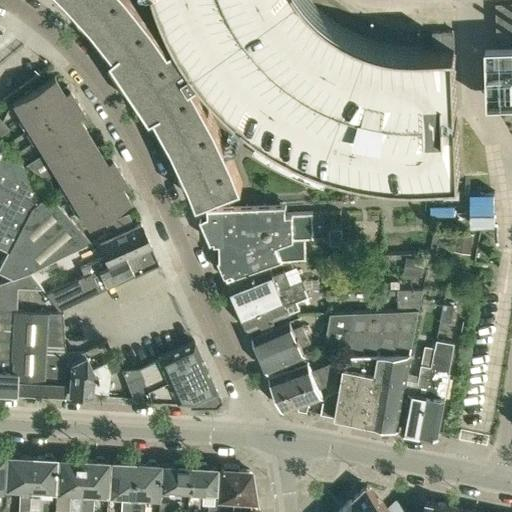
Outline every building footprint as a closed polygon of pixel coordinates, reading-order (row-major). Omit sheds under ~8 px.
[(71,0),(78,7),(77,8),(78,11),(79,13),(81,16),(83,18),(85,20),(87,22),(90,23),(91,23),(92,22),(103,36),(102,37),(102,39),(103,42),(104,44),(106,46),(108,48),(110,50),(113,51),(115,51),(116,52),(112,55),(151,114),(155,112),(156,112),(155,115),(155,118),(156,120),(157,123),(158,125),(160,127),(162,129),(164,130),(165,129),(173,145),(174,146),(173,148),(173,151),(173,154),(174,156),(175,159),(177,161),(179,162),(181,164),(182,163),(190,179),(190,180),(189,183),(189,185),(189,188),(189,190),(190,193),(192,195),(194,197),(196,198),(197,198),(198,201),(242,183),(233,160),(226,144),(218,128),(210,112),(201,96),(196,87),(193,82),(201,76),(195,68),(187,55),(178,41),(170,46),(154,23),(135,0),(71,0)] [(233,110),(237,114),(242,118),(251,125),(260,132),(270,138),(280,144),(290,150),(301,155),(311,159),(322,164),(333,167),(340,170),(344,171),(355,174),(367,176),(378,178),(390,179),(398,180),(401,180),(413,181),(424,181),(459,179),(457,118),(456,118),(456,110),(457,110),(454,48),(453,48),(435,48),(422,49),(413,49),(405,48),(396,47),(388,46),(380,44),(372,42),(364,39),(356,35),(349,32),(342,27),(335,23),(328,18),(322,12),(315,7),(310,0),(309,0),(158,0),(161,6),(166,17),(171,27),(176,37),(178,41),(187,55),(195,68),(201,76),(209,85),(217,94),(225,102),(233,110)] [(511,0),(496,1),(499,86),(511,85),(511,0)] [(453,31),(435,32),(435,48),(453,48),(453,31)] [(121,188),(127,185),(107,152),(102,156),(80,120),(85,116),(64,83),(59,86),(52,75),(9,101),(42,154),(24,165),(39,182),(53,173),(86,226),(128,200),(121,188)] [(270,162),(280,146),(264,136),(254,152),(270,162)] [(0,260),(0,269),(12,277),(29,271),(90,241),(39,182),(24,165),(3,141),(0,146),(0,243),(7,247),(0,260)] [(296,176),(304,159),(287,150),(279,167),(296,176)] [(323,186),(329,169),(312,162),(305,180),(323,186)] [(200,216),(211,241),(212,240),(212,239),(215,239),(215,242),(220,242),(220,257),(218,258),(228,279),(234,277),(234,274),(283,258),(283,260),(285,259),(279,245),(294,239),(293,212),(286,213),(286,204),(287,204),(287,202),(207,205),(207,207),(208,207),(208,213),(202,216),(200,216)] [(103,223),(108,232),(129,222),(125,212),(103,223)] [(84,273),(46,291),(61,308),(158,262),(140,222),(98,241),(104,254),(80,265),(84,273)] [(341,228),(330,229),(330,237),(342,236),(341,228)] [(455,234),(435,230),(433,242),(437,243),(436,249),(452,252),(455,234)] [(473,234),(457,231),(454,250),(470,253),(473,234)] [(342,236),(330,237),(330,245),(342,244),(342,236)] [(269,268),(229,284),(242,313),(304,289),(301,282),(294,284),(288,269),(272,276),(269,268)] [(43,286),(29,271),(12,277),(0,280),(0,386),(65,391),(64,368),(63,352),(62,311),(16,308),(16,286),(43,286)] [(307,296),(304,289),(242,313),(249,328),(300,309),(297,300),(307,296)] [(397,310),(417,309),(421,290),(396,290),(397,310)] [(453,305),(443,303),(440,320),(450,322),(453,305)] [(323,403),(320,414),(355,421),(397,428),(417,309),(397,310),(351,311),(348,329),(346,342),(344,354),(339,391),(328,394),(323,403)] [(331,311),(328,325),(348,329),(351,311),(331,311)] [(253,337),(259,352),(306,332),(303,324),(292,329),(289,322),(253,337)] [(348,329),(328,325),(326,339),(346,342),(348,329)] [(311,342),(306,332),(259,352),(266,369),(302,354),(300,346),(311,342)] [(436,338),(434,347),(419,432),(437,435),(453,341),(436,338)] [(220,399),(194,342),(137,366),(140,374),(125,380),(132,397),(150,398),(188,400),(188,405),(215,406),(220,399)] [(401,429),(419,432),(434,347),(426,346),(422,364),(420,363),(415,393),(408,391),(401,429)] [(85,351),(63,352),(64,368),(71,368),(69,391),(93,393),(93,392),(108,393),(110,370),(120,367),(116,359),(110,363),(108,360),(98,366),(93,367),(87,354),(85,351)] [(270,376),(277,393),(333,372),(330,364),(310,371),(307,362),(270,376)] [(336,381),(333,372),(277,393),(284,410),(299,404),(298,409),(306,411),(309,401),(322,396),(318,388),(336,381)] [(19,495),(19,507),(18,511),(27,511),(31,456),(20,456),(18,452),(12,451),(10,455),(7,455),(6,486),(20,486),(19,495)] [(38,511),(40,487),(53,488),(55,457),(52,457),(51,453),(44,453),(42,456),(31,456),(27,511),(38,511)] [(63,458),(59,457),(57,490),(70,490),(68,511),(79,511),(83,458),(72,458),(71,455),(65,454),(63,458)] [(94,459),(83,458),(79,511),(92,511),(93,492),(105,492),(107,460),(104,460),(102,456),(96,456),(94,459)] [(109,493),(133,494),(135,461),(124,461),(123,458),(116,457),(114,460),(111,460),(109,493)] [(135,461),(133,494),(157,496),(159,463),(155,463),(154,459),(148,459),(145,462),(135,461)] [(173,464),(163,463),(162,492),(187,493),(188,461),(173,460),(173,464)] [(206,462),(188,461),(187,493),(202,494),(201,502),(207,503),(206,511),(214,511),(215,505),(213,505),(215,466),(206,465),(206,462)] [(239,502),(253,499),(251,487),(252,486),(250,469),(237,468),(237,464),(224,463),(223,467),(219,466),(217,497),(239,498),(239,502)] [(352,499),(364,511),(392,511),(367,485),(353,498),(352,499)] [(338,511),(364,511),(352,499),(353,498),(352,497),(337,511),(336,511),(337,511),(338,511)] [(120,511),(131,511),(132,500),(121,500),(120,511)] [(144,511),(145,501),(132,500),(131,511),(144,511)] [(158,500),(158,511),(168,511),(168,501),(158,500)] [(425,501),(423,511),(446,511),(448,505),(449,506),(449,504),(435,502),(435,503),(425,501)]
